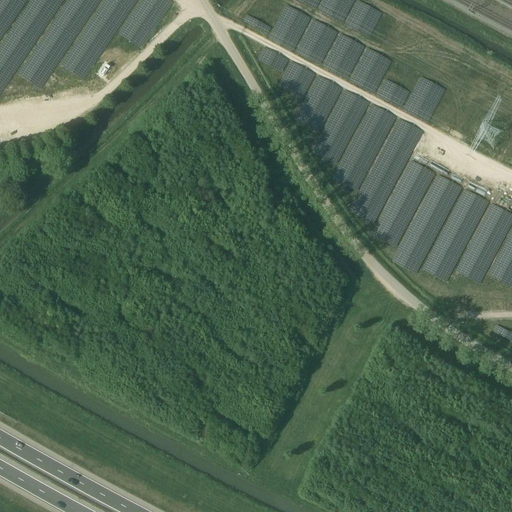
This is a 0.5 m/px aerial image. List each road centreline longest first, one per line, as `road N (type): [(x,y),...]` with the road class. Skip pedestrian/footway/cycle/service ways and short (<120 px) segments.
road 1 (unclassified): [(511,367),(437,323),(341,231),(203,3)]
road 2 (unclassified): [(74,121),(203,3)]
road 3 (motorway): [(132,511),(0,438)]
